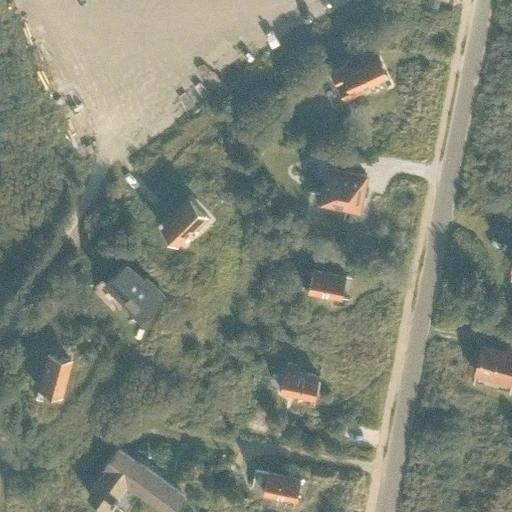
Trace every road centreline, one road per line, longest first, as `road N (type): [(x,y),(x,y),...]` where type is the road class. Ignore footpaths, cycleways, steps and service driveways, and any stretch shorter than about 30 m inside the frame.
road 1 (unclassified): [(384,511),(482,0)]
road 2 (residential): [(0,327),(64,233),(103,157),(97,114),(48,0)]
